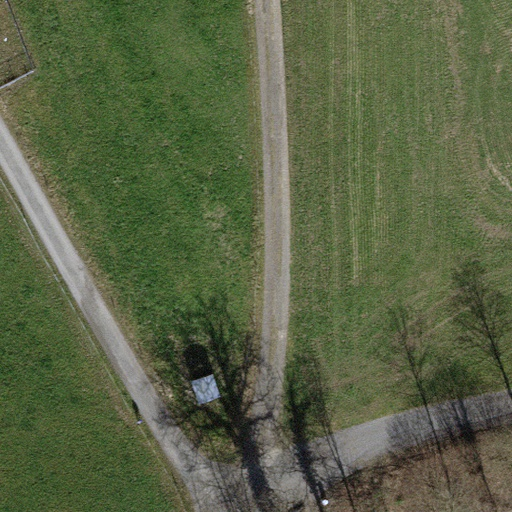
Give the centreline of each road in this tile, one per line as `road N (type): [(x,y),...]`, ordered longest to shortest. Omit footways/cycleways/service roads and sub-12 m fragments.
road 1 (track): [(270,0),(278,94),(277,480)]
road 2 (track): [(218,511),(0,127)]
road 3 (track): [(511,411),(394,439),(277,480),(244,511)]
